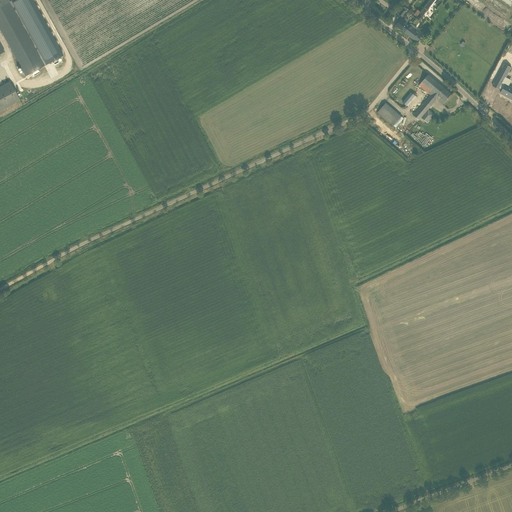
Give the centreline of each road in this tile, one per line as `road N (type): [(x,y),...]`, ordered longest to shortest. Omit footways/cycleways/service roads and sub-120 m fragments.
road 1 (unclassified): [(54,259),(366,113),(416,51)]
road 2 (unclassified): [(381,511),(511,461)]
road 3 (tertiary): [(511,138),(416,51)]
